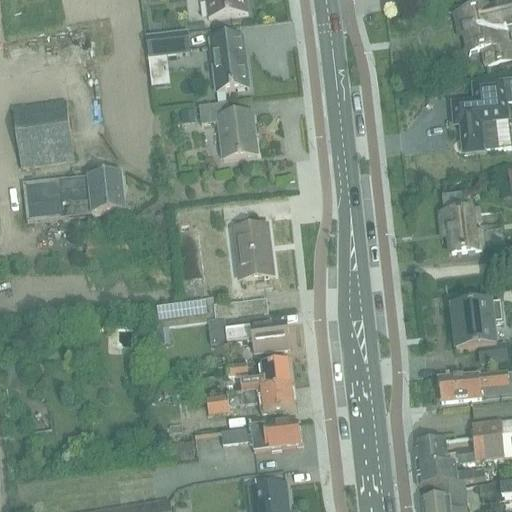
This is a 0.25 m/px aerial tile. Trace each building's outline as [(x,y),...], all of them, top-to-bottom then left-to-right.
[(205,0),(209,22),(248,17),(246,0),(205,0)] [(503,28),(511,26),(511,5),(461,17),(470,56),(483,53),(487,69),(511,63),(511,45),(507,47),(503,28)] [(148,40),(150,60),(190,55),(187,36),(148,40)] [(210,44),(217,95),(249,91),(243,40),(210,44)] [(152,74),(152,75),(153,88),(154,88),(168,86),(169,86),(167,73),(167,72),(166,72),(152,74)] [(474,105),(452,107),(454,121),(460,121),(461,129),(464,158),(488,155),(488,154),(503,152),(504,154),(506,153),(506,152),(511,151),(507,107),(511,106),(511,84),(473,89),(474,105)] [(13,112),(21,171),(75,164),(67,104),(13,112)] [(219,126),(223,163),(257,158),(252,115),(230,118),(229,106),(199,110),(201,128),(219,126)] [(23,187),(25,207),(27,225),(126,214),(122,176),(23,187)] [(445,218),(441,218),(443,232),(449,231),(452,257),(472,255),(482,254),(480,235),(474,236),(474,228),(480,228),(479,214),(462,216),(460,199),(444,201),(445,218)] [(220,212),(240,210),(239,201),(219,203),(220,212)] [(142,227),(95,227),(96,250),(143,250),(142,227)] [(266,229),(246,231),(234,233),(240,284),(273,280),(266,229)] [(215,309),(214,300),(153,308),(156,332),(216,323),(216,325),(225,324),(268,317),(267,303),(215,309)] [(492,307),(452,311),(457,355),(479,352),(480,356),(481,367),(507,365),(505,348),(496,349),(494,326),(503,325),(501,306),(492,307)] [(270,328),(268,317),(225,324),(228,348),(253,345),(255,358),(290,354),(286,326),(270,328)] [(226,368),(227,377),(246,375),(245,366),(226,368)] [(242,384),(243,397),(253,395),(294,389),(291,366),(260,369),(262,382),(242,384)] [(163,380),(165,401),(189,398),(186,377),(163,380)] [(439,382),(441,404),(442,407),(481,403),(480,393),(509,390),(508,377),(439,382)] [(253,395),(243,397),(239,397),(239,396),(228,397),(228,398),(207,401),(209,418),(231,415),(230,410),(257,408),(258,418),(297,413),(294,389),(253,395)] [(30,412),(33,437),(54,435),(51,409),(30,412)] [(511,460),(511,425),(472,430),(474,442),(471,442),(472,453),(473,465),(511,460)] [(254,458),(282,454),(302,452),(299,427),(195,440),(199,464),(226,461),(225,450),(253,446),(254,458)] [(446,444),(435,445),(414,447),(417,471),(456,467),(473,465),(472,453),(456,455),(456,458),(448,459),(446,444)] [(434,489),(464,486),(486,484),(484,473),(457,476),(457,480),(453,481),(452,471),(456,471),(456,467),(417,471),(419,491),(434,489)] [(134,478),(135,487),(156,484),(154,474),(134,478)] [(499,506),(511,504),(511,485),(481,489),(484,508),(499,506)] [(466,511),(465,500),(464,486),(434,489),(435,503),(420,505),(421,511),(466,511)] [(155,498),(176,496),(175,487),(154,489),(155,498)] [(289,511),(287,489),(249,493),(251,511),(289,511)]
